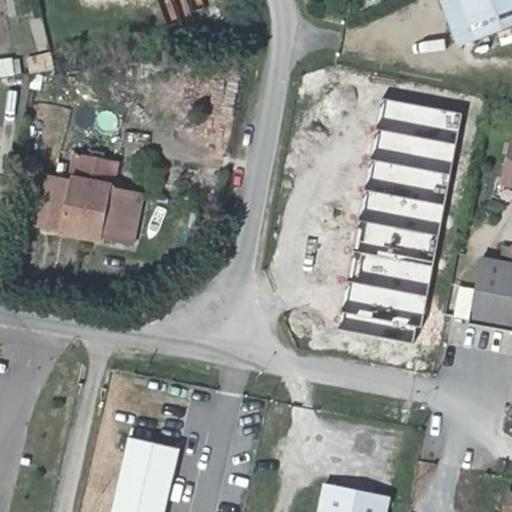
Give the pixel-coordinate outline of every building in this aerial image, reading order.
[(3,0),(9,20),(34,13),(30,0),(3,0)] [(511,26),(511,0),(442,0),(461,46),(511,26)] [(12,56),(0,57),(0,75),(14,74),(12,56)] [(338,68),(331,100),(364,107),(370,76),(338,68)] [(323,69),(303,74),(307,88),(327,83),(323,69)] [(307,154),(312,129),(296,126),(291,151),(307,154)] [(511,139),(502,180),(511,182),(511,139)] [(42,173),(31,227),(63,233),(65,226),(106,234),(105,241),(134,247),(145,194),(114,188),(119,162),(78,154),(73,180),(42,173)] [(375,213),(375,212),(343,206),(340,225),(371,231),(375,213)] [(371,231),(397,236),(401,218),(375,213),(371,231)] [(391,281),(399,237),(397,236),(371,231),(340,225),(311,219),(302,263),(391,281)] [(105,241),(106,234),(65,226),(63,233),(105,241)] [(504,262),(483,258),(471,323),(511,331),(511,248),(506,247),(504,262)] [(441,344),(447,315),(430,312),(425,341),(441,344)] [(404,471),(409,446),(379,440),(374,466),(404,471)] [(388,511),(391,499),(326,486),(320,511),(388,511)]
